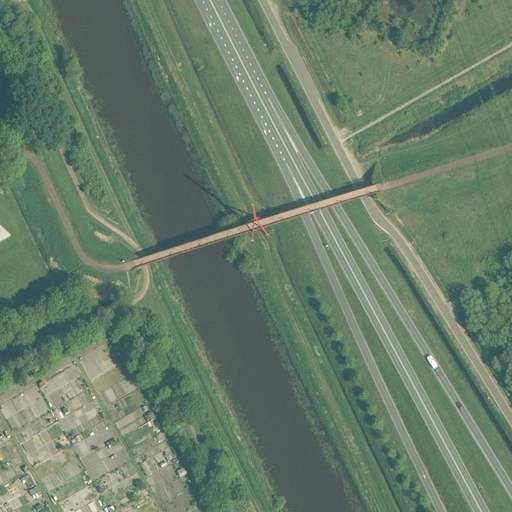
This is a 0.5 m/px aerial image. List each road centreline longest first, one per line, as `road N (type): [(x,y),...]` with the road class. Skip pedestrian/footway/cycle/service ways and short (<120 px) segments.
road 1 (unclassified): [(511,419),(352,175),(268,0)]
road 2 (trunk): [(511,496),(302,152),(262,102)]
road 3 (trunk): [(480,511),(262,102)]
road 4 (trunk): [(262,102),(436,511)]
